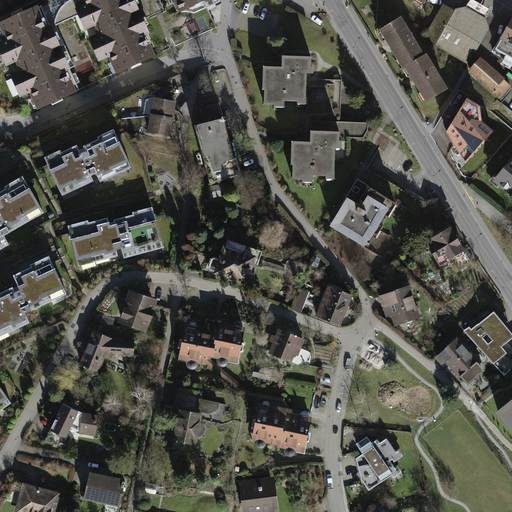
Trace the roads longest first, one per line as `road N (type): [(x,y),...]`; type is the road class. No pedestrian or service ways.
road 1 (residential): [(351,338),(180,275),(126,270),(99,284),(0,464)]
road 2 (residential): [(213,56),(235,76),(262,169),(305,231),(377,304),(351,338)]
road 3 (secondary): [(332,0),(511,288)]
road 4 (residential): [(0,128),(39,123),(169,64),(213,56)]
road 5 (residential): [(343,511),(335,410),(351,338)]
